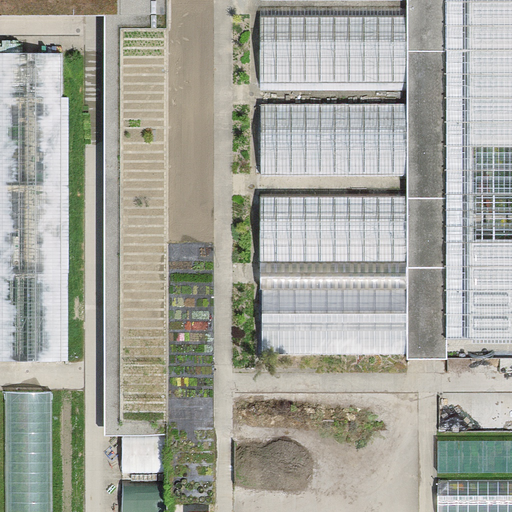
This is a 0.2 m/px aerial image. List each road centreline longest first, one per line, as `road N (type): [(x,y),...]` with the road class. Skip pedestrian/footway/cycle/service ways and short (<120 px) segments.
road 1 (track): [(224,511),(223,0)]
road 2 (track): [(223,382),(511,383)]
road 3 (track): [(429,511),(429,382)]
